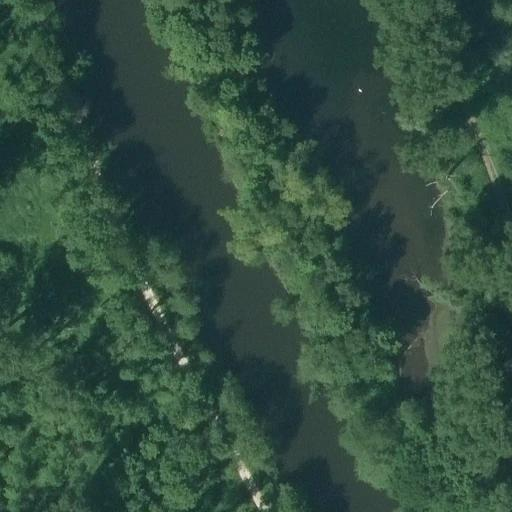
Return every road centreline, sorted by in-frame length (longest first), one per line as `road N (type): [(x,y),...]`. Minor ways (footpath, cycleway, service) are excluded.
road 1 (track): [(262,511),(167,337),(67,104),(33,0)]
road 2 (track): [(511,229),(431,0)]
